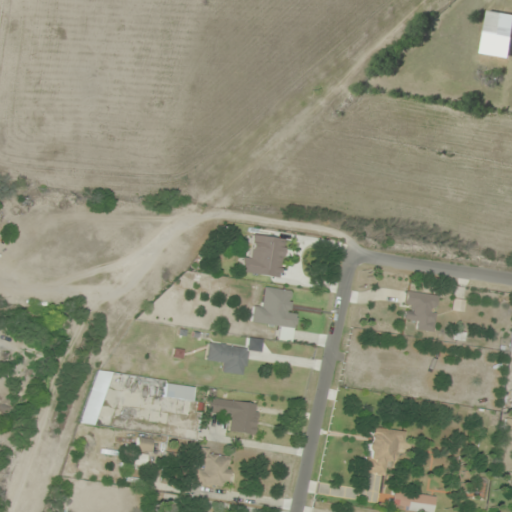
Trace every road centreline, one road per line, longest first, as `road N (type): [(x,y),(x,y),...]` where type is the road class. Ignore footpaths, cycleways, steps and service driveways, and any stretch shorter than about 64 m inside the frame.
road 1 (track): [(358,257),(325,222),(301,217),(241,215),(166,230),(65,352),(9,511)]
road 2 (residential): [(511,280),(358,257),(349,264),(296,511)]
